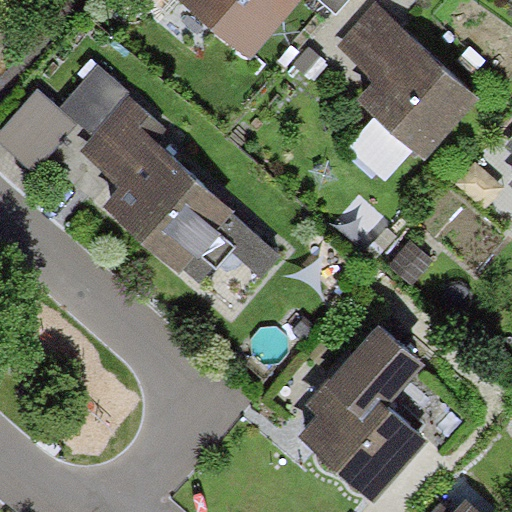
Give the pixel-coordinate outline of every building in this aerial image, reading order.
[(309,1),(308,0),(172,0),(168,5),(241,73),(309,1)] [(413,162),(470,96),(363,5),(325,50),(365,84),(346,105),(413,162)] [(99,210),(185,272),(236,202),(162,149),(178,126),(92,64),(60,107),(29,85),(0,124),(0,154),(29,175),(65,125),(84,138),(74,151),(119,183),(99,210)] [(420,353),(372,317),(284,434),(375,502),(424,436),(381,404),(420,353)] [(502,511),(469,483),(443,511),(502,511)]
